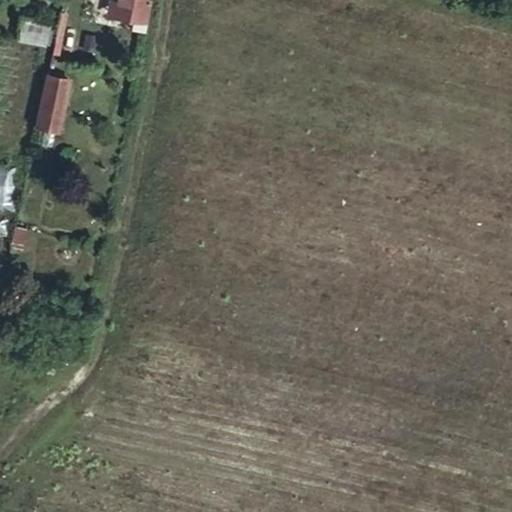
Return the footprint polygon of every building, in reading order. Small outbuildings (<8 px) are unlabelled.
[(118,0),(106,0),(104,15),(115,17),(118,1),(118,0)] [(115,17),(130,20),(135,2),(118,1),(115,17)] [(130,20),(145,23),(148,5),(143,3),(135,2),(130,20)] [(21,19),(16,40),(45,44),(50,25),(21,19)] [(48,77),(37,127),(58,131),(70,80),(48,77)]
